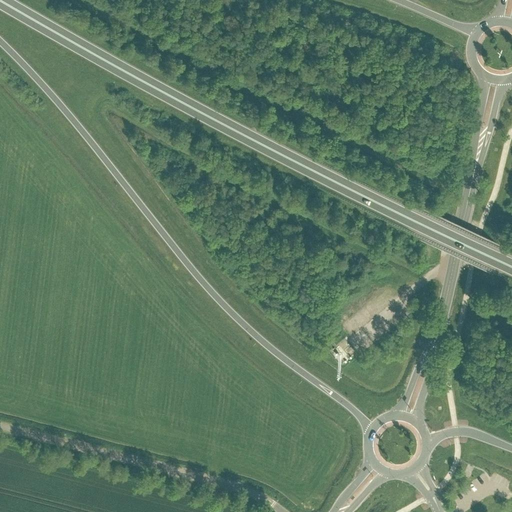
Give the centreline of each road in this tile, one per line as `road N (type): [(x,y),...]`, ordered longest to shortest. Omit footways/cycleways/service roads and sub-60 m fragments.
road 1 (trunk): [(511,265),(250,138),(0,0)]
road 2 (trunk): [(0,41),(205,285),(372,429)]
road 3 (primary): [(408,418),(447,291),(494,79)]
road 4 (unclassified): [(280,511),(232,489),(0,427)]
